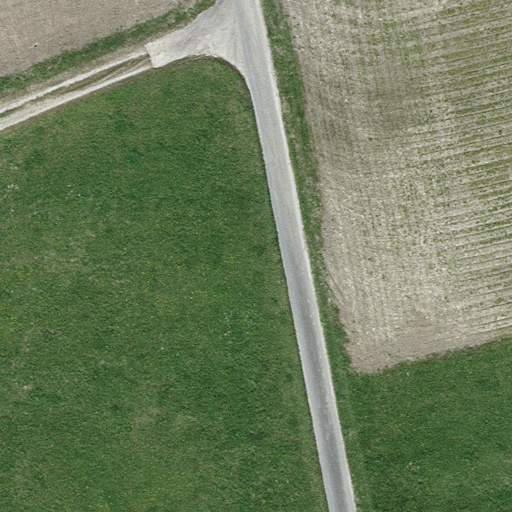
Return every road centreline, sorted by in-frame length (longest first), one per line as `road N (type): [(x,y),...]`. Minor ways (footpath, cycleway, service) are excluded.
road 1 (track): [(340,511),(242,0)]
road 2 (track): [(0,118),(245,15)]
